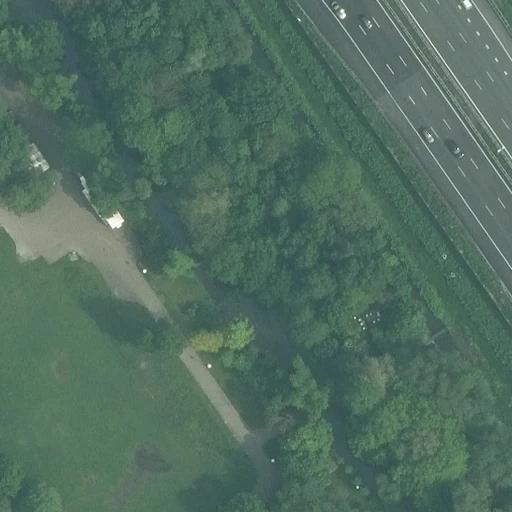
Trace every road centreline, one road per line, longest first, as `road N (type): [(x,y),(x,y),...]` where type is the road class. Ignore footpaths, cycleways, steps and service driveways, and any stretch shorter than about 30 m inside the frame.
road 1 (motorway): [(350,0),(511,232)]
road 2 (motorway): [(511,117),(431,0)]
